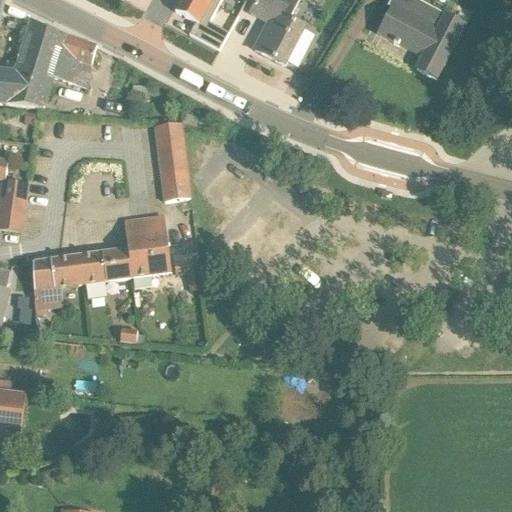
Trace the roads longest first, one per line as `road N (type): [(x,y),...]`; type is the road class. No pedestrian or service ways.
road 1 (secondary): [(511,191),(354,148),(239,103),(136,48)]
road 2 (residential): [(0,253),(49,241),(70,154),(132,157),(142,211)]
